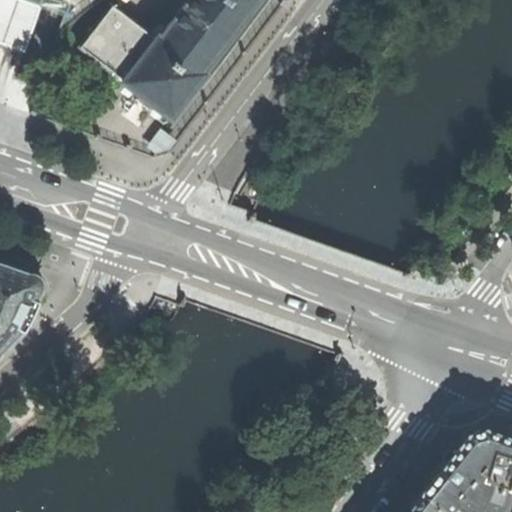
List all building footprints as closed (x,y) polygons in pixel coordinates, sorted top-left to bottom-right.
[(0,0),(0,43),(24,52),(41,6),(24,0),(0,0)] [(229,36),(256,0),(186,0),(157,38),(154,36),(152,37),(109,4),(76,46),(121,80),(119,82),(133,93),(127,100),(147,116),(153,108),(168,119),(203,74),(201,72),(229,36)] [(0,352),(25,327),(39,286),(37,279),(33,274),(5,264),(0,262),(0,352)] [(443,460),(416,494),(438,511),(467,511),(474,505),(495,511),(502,511),(511,482),(511,442),(478,430),(464,435),(443,460)] [(511,511),(511,482),(502,511),(511,511)] [(401,511),(438,511),(416,494),(401,511)]
